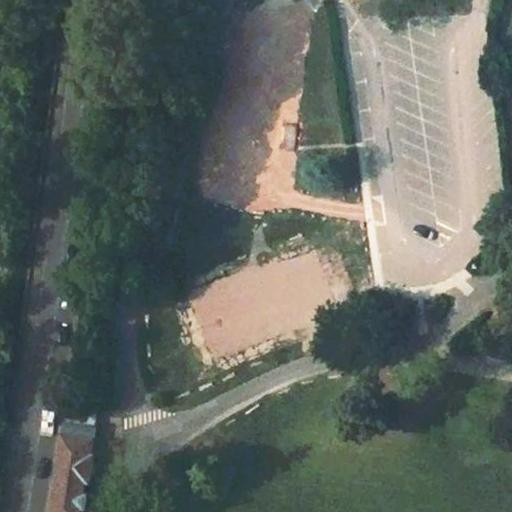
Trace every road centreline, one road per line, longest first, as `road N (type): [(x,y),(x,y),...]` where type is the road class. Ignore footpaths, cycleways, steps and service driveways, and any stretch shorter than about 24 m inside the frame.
road 1 (primary): [(90,0),(17,511)]
road 2 (track): [(110,511),(121,481),(153,448),(232,395),(335,353),(426,333),(511,274)]
road 3 (track): [(511,371),(375,348)]
